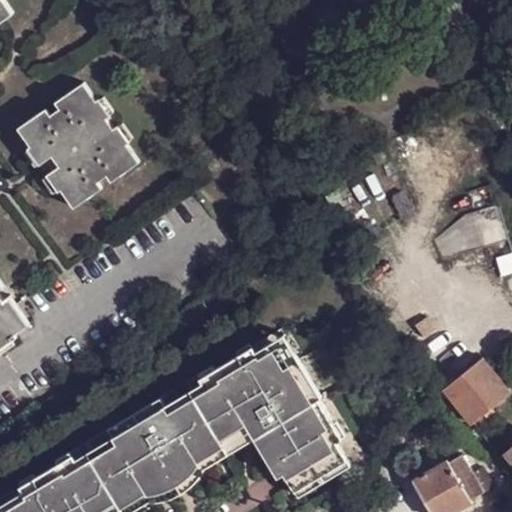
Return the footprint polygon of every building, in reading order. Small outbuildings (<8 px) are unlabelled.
[(0,0),(0,28),(16,18),(4,0),(0,0)] [(371,0),(371,9),(442,6),(442,0),(371,0)] [(85,87),(58,104),(61,109),(65,113),(56,119),(52,113),(49,111),(21,130),(33,148),(28,151),(41,168),(46,164),(51,170),(46,174),(60,195),(64,192),(76,209),(104,191),(100,187),(110,180),(114,184),(141,166),(129,147),(132,145),(121,127),(117,131),(110,122),(115,118),(103,100),(97,103),(85,87)] [(65,113),(61,109),(52,113),(56,119),(65,113)] [(497,205),(433,229),(445,260),(509,236),(497,205)] [(0,350),(20,337),(18,333),(30,323),(20,305),(22,304),(12,287),(6,290),(0,282),(0,281),(5,278),(0,269),(0,350)] [(284,335),(269,345),(284,370),(290,366),(313,403),(318,400),(322,398),(284,335)] [(92,511),(102,506),(105,511),(133,511),(173,488),(166,477),(178,469),(185,481),(245,445),(234,426),(245,420),(254,439),(271,465),(278,461),(292,487),(344,456),(329,429),(335,427),(318,400),(313,403),(290,366),(284,370),(269,345),(242,361),(239,356),(214,371),(218,377),(166,408),(114,440),(66,474),(60,465),(34,480),(37,485),(10,502),(16,511),(92,511)] [(445,387),(473,422),(482,415),(511,391),(483,356),(445,387)] [(160,399),(108,431),(114,440),(166,408),(160,399)] [(473,422),(481,432),(490,425),(482,415),(473,422)] [(245,420),(234,426),(245,445),(254,439),(245,420)] [(344,456),(292,487),(300,499),(352,468),(344,456)] [(467,488),(456,471),(451,461),(416,480),(433,511),(453,511),(474,501),(472,500),(484,494),(478,482),(467,488)] [(469,463),(456,471),(467,488),(478,482),(474,476),(469,463)] [(178,469),(166,477),(173,488),(185,481),(178,469)] [(483,471),(474,476),(478,482),(484,494),(493,489),(483,471)] [(16,511),(10,502),(0,507),(0,511),(16,511)]
